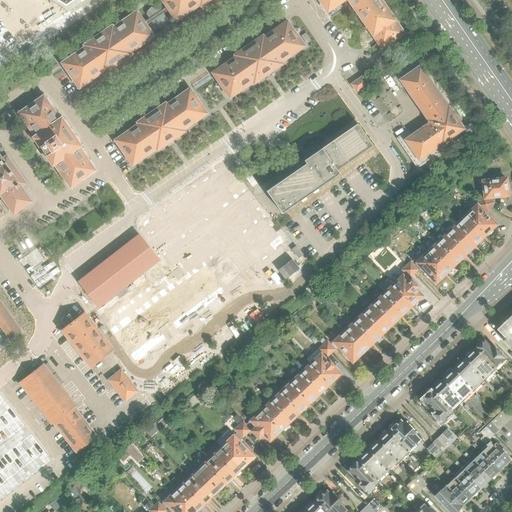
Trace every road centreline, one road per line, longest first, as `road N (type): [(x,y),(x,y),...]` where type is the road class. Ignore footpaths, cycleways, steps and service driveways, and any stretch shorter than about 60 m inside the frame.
road 1 (primary): [(511,91),(0,477)]
road 2 (primary): [(11,511),(511,133)]
road 3 (residential): [(255,511),(511,260)]
road 4 (unknown): [(296,1),(95,148)]
road 5 (unknown): [(68,109),(217,0)]
road 6 (secondary): [(511,101),(441,0)]
